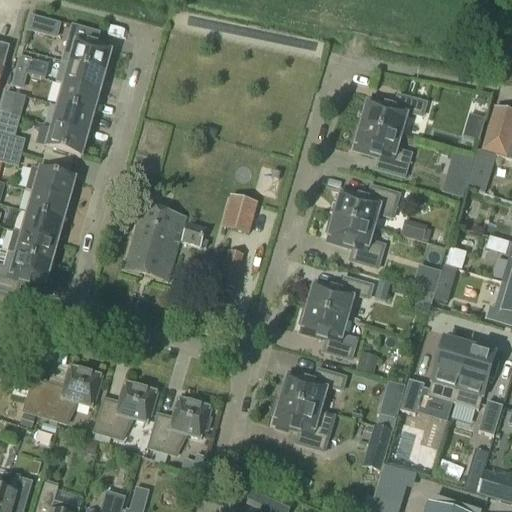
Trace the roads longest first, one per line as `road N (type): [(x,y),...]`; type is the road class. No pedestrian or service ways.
road 1 (residential): [(246,362),(79,311),(157,29)]
road 2 (residential): [(246,362),(324,88),(345,68)]
road 3 (residential): [(206,511),(246,362)]
